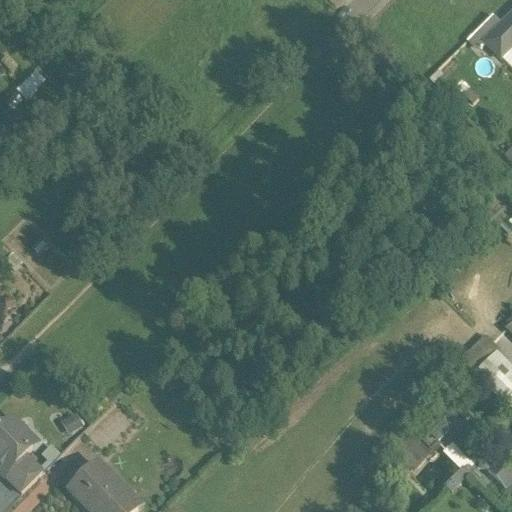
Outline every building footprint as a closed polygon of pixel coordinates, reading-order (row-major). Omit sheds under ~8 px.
[(487,46),(503,29),(493,19),(471,42),(481,51),(487,46)] [(511,20),(503,29),(487,46),(501,60),(511,49),(511,20)] [(36,72),(17,90),(26,100),(46,82),(36,72)] [(55,94),(48,85),(34,98),(41,106),(55,94)] [(491,345),(464,370),(473,378),(492,360),(499,354),(491,345)] [(511,391),(511,379),(492,360),(473,378),(499,403),(511,391)] [(465,419),(449,404),(431,422),(447,437),(465,419)] [(8,423),(0,431),(0,471),(3,474),(5,475),(24,455),(25,456),(32,449),(21,438),(22,432),(14,424),(8,423)] [(24,455),(5,475),(3,474),(1,476),(21,494),(42,473),(25,456),(24,455)] [(511,469),(505,462),(493,472),(511,493),(511,469)] [(117,485),(96,464),(67,493),(85,511),(137,511),(138,511),(114,488),(117,485)]
